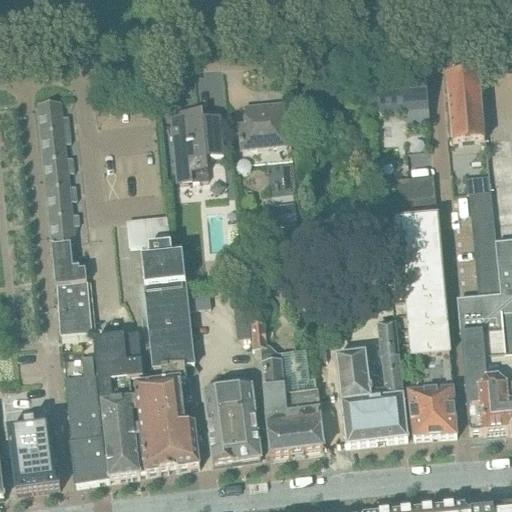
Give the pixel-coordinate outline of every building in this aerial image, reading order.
[(452,147),(485,144),(478,78),(445,81),(452,147)] [(406,131),(409,131),(428,129),(427,114),(428,114),(425,83),(378,87),(380,118),(404,116),(406,131)] [(61,121),(60,106),(38,108),(41,136),(68,134),(67,120),(61,121)] [(239,127),(240,147),(241,153),(287,149),(283,107),(245,111),(246,127),(239,127)] [(224,161),(222,146),(220,126),(204,127),(202,114),(170,117),(177,188),(209,185),(207,163),(224,161)] [(70,147),(68,134),(41,136),(44,165),(71,162),(65,162),(64,148),(70,147)] [(478,302),(457,304),(469,439),(482,438),(482,439),(506,437),(509,437),(509,438),(511,437),(511,156),(510,141),(485,144),(490,196),(491,209),(493,222),(494,235),(495,248),(497,261),(498,274),(499,287),(501,300),(478,302)] [(71,162),(44,165),(47,193),(68,191),(67,177),(73,177),(71,162)] [(239,165),(237,168),(237,172),(239,175),(242,176),(246,176),(249,174),(251,171),(251,167),(249,164),(245,162),(242,163),(239,165)] [(433,180),(402,183),(403,189),(404,203),(407,203),(413,203),(418,202),(424,202),(429,201),(435,201),(433,180)] [(403,189),(383,191),(384,205),(390,205),(396,204),(401,204),(404,203),(403,189)] [(74,190),(68,191),(47,193),(50,221),(71,219),(70,205),(76,205),(74,190)] [(490,196),(469,198),(470,211),(491,209),(490,196)] [(491,209),(470,211),(471,224),(493,222),(491,209)] [(77,219),(71,219),(50,221),(53,250),(71,248),(74,248),(72,230),(78,229),(77,219)] [(437,220),(391,225),(393,246),(401,245),(412,361),(423,361),(426,397),(410,398),(413,423),(414,443),(457,440),(437,224),(437,220)] [(166,222),(127,226),(129,251),(141,250),(141,245),(148,244),(149,251),(148,251),(150,263),(141,264),(151,349),(145,350),(148,373),(179,369),(181,375),(192,370),(195,376),(196,376),(196,375),(198,374),(195,368),(183,260),(171,261),(170,249),(169,249),(166,222)] [(493,222),(471,224),(472,237),(494,235),(493,222)] [(494,235),(472,237),(473,250),(495,248),(494,235)] [(73,270),(71,248),(53,250),(57,290),(87,287),(85,268),(73,270)] [(495,248),(473,250),(474,263),(497,261),(495,248)] [(497,261),(474,263),(476,276),(498,274),(497,261)] [(498,274),(476,276),(477,289),(499,287),(498,274)] [(92,336),(87,287),(57,290),(60,339),(92,336)] [(499,287),(477,289),(478,302),(501,300),(499,287)] [(244,292),(232,293),(233,301),(245,300),(244,292)] [(208,297),(187,300),(189,314),(210,311),(208,297)] [(245,300),(233,301),(234,309),(246,308),(245,300)] [(246,308),(234,309),(235,318),(247,316),(246,308)] [(247,316),(235,318),(236,326),(248,325),(247,316)] [(248,325),(236,326),(237,334),(249,333),(248,325)] [(281,355),(267,349),(270,349),(267,325),(253,327),(253,329),(256,351),(259,351),(268,420),(265,421),(270,461),(324,454),(316,394),(315,395),(314,379),(309,380),(306,353),(281,355)] [(347,451),(407,444),(394,326),(377,328),(386,402),(370,403),(369,398),(373,398),(371,380),(367,380),(365,355),(336,359),(347,451)] [(249,333),(237,334),(238,342),(250,341),(249,333)] [(107,463),(110,485),(140,481),(140,480),(130,383),(143,382),(138,338),(127,340),(127,339),(97,342),(97,343),(94,343),(107,463)] [(323,340),(312,341),(315,366),(326,365),(323,340)] [(110,485),(107,463),(104,464),(95,383),(85,384),(83,364),(63,366),(72,449),(77,491),(80,490),(79,489),(105,484),(106,486),(110,485)] [(146,479),(199,472),(189,385),(186,383),(135,390),(146,479)] [(251,390),(227,393),(229,402),(236,466),(260,463),(251,390)] [(213,470),(236,466),(229,402),(228,394),(204,397),(213,470)] [(25,432),(7,434),(16,499),(60,493),(52,428),(35,431),(34,429),(25,430),(25,432)]
